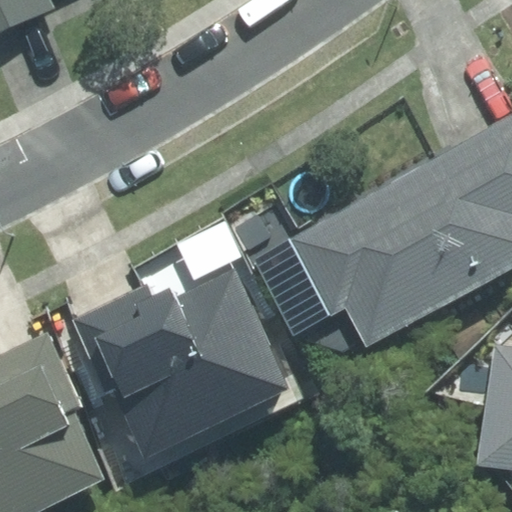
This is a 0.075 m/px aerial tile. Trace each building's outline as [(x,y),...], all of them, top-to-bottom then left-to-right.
[(0,0),(0,37),(56,11),(49,0),(0,0)] [(511,117),(291,243),(336,323),(347,317),(369,355),(511,273),(511,117)] [(150,283),(77,319),(112,395),(118,392),(151,464),(299,396),(241,269),(181,297),(176,290),(157,298),(150,283)] [(0,511),(61,511),(109,490),(74,415),(84,411),(48,336),(0,358),(0,511)] [(511,352),(494,350),(480,473),(511,476),(511,352)]
